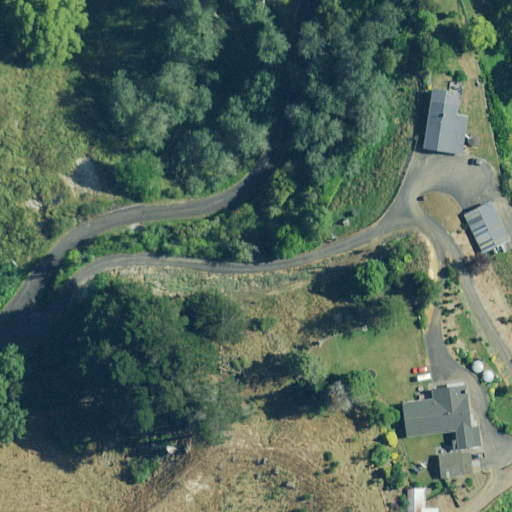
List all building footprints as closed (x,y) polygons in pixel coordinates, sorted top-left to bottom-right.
[(460,92),(434,89),(426,149),(463,154),(468,117),(457,115),(460,92)] [(511,249),(511,242),(493,201),(465,214),(483,254),(501,245),(505,252),(511,249)] [(459,449),(481,446),(472,385),(434,391),(436,399),(404,404),(409,438),(456,431),(459,449)] [(443,478),(467,475),(466,473),(473,472),(470,451),(440,456),(443,478)] [(425,508),(425,488),(407,488),(406,511),(439,511),(439,508),(425,508)]
